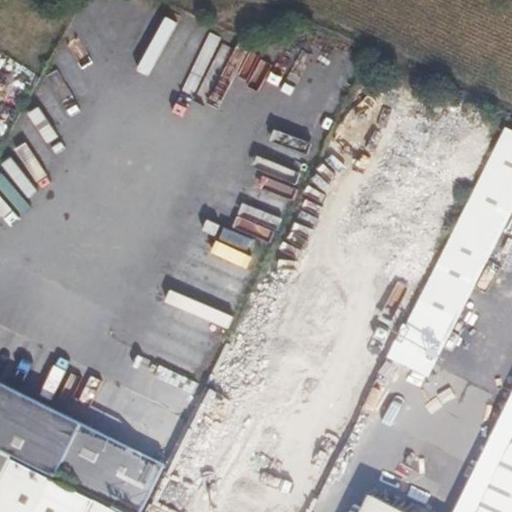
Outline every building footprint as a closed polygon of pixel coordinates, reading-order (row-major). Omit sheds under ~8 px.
[(456,246),(441,274),(457,283),(449,298),(430,288),(411,325),(441,341),(485,262),(456,246)] [(0,441),(17,449),(102,489),(145,509),(176,448),(0,369),(0,441)] [(17,449),(0,441),(0,482),(15,454),(17,449)] [(90,511),(100,493),(15,454),(0,482),(0,511),(90,511)] [(432,511),(374,484),(359,511),(432,511)] [(141,511),(100,493),(90,511),(141,511)]
